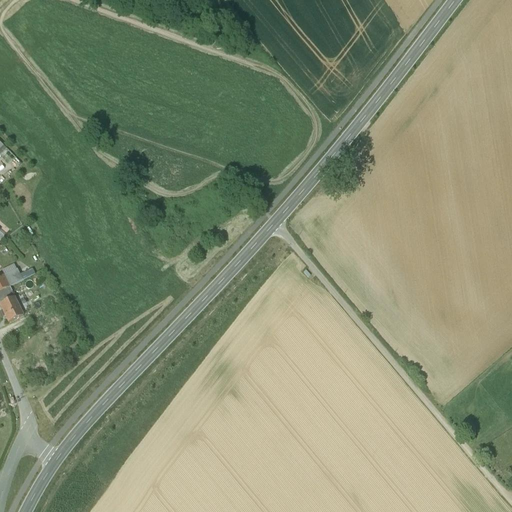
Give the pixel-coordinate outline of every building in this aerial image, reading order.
[(26,267),(18,271),(22,281),(31,277),(26,267)] [(17,270),(4,276),(9,287),(22,281),(18,271),(17,270)] [(4,276),(0,278),(0,292),(9,287),(4,276)] [(0,299),(12,293),(9,287),(0,292),(0,299)] [(0,305),(15,298),(12,293),(0,299),(0,305)] [(0,305),(0,307),(9,324),(23,317),(15,298),(0,305)] [(30,310),(33,317),(40,314),(36,307),(30,310)]
